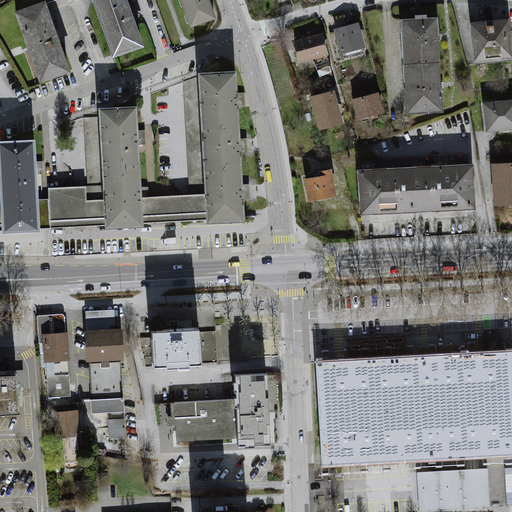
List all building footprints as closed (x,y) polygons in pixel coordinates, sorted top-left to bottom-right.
[(91,0),(113,57),(115,56),(143,46),(136,27),(126,0),(91,0)] [(180,0),(190,27),(213,19),(215,19),(208,0),(180,0)] [(47,2),(16,12),(28,47),(39,82),(70,72),(47,2)] [(438,19),(403,21),(409,114),(444,112),(438,19)] [(506,19),(469,22),(473,62),(510,59),(506,19)] [(359,24),(334,30),(340,53),(365,46),(359,24)] [(321,33),(293,41),(298,62),(327,55),(321,33)] [(235,73),(198,75),(205,195),(206,221),(206,225),(244,223),(244,210),(243,202),(235,73)] [(334,91),(310,97),(318,128),(342,122),(334,91)] [(378,92),(352,99),(357,119),(383,112),(378,92)] [(511,100),(483,103),(486,132),(511,129),(511,100)] [(137,107),(98,109),(103,199),(104,225),(104,228),(143,226),(143,223),(142,198),(137,107)] [(35,140),(0,141),(0,204),(0,206),(2,234),(40,232),(39,229),(38,200),(35,140)] [(511,162),(492,163),(494,206),(511,205),(511,162)] [(473,164),(357,169),(359,215),(476,209),(473,164)] [(333,176),(305,180),(308,203),(336,198),(333,176)] [(48,199),(38,200),(39,229),(104,225),(103,199),(86,200),(86,186),(48,188),(48,199)] [(205,195),(142,198),(143,223),(206,221),(205,195)] [(114,310),(85,311),(86,331),(115,330),(114,310)] [(62,314),(37,315),(41,375),(68,374),(64,317),(62,314)] [(86,331),(84,331),(86,363),(89,363),(121,361),(124,361),(122,329),(115,330),(86,331)] [(199,329),(152,332),(154,365),(201,362),(199,329)] [(498,333),(482,334),(483,344),(498,343),(498,333)] [(511,352),(317,364),(323,465),(511,453),(511,352)] [(121,361),(89,363),(92,400),(123,398),(121,361)] [(16,372),(0,372),(0,412),(19,412),(16,372)] [(49,397),(70,396),(68,374),(41,375),(43,395),(49,397)] [(267,374),(235,375),(236,398),(238,438),(238,446),(270,445),(267,374)] [(123,398),(92,400),(92,414),(107,413),(124,412),(123,398)] [(171,402),(172,417),(168,417),(168,425),(176,424),(177,442),(238,438),(236,398),(171,402)] [(77,411),(51,413),(53,439),(79,436),(77,411)] [(107,413),(108,438),(125,438),(124,412),(107,413)] [(488,492),(502,491),(501,474),(487,475),(487,468),(413,473),(416,509),(489,504),(488,492)]
